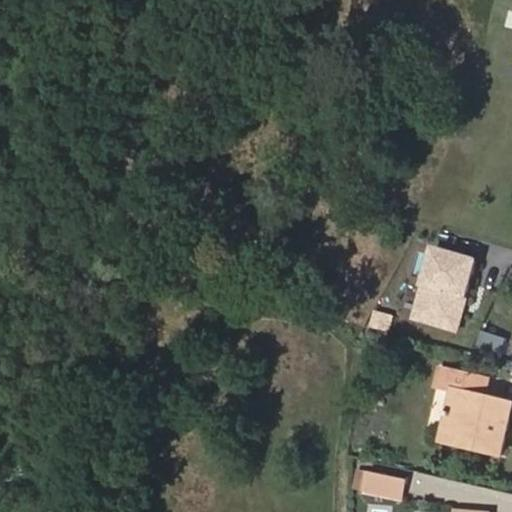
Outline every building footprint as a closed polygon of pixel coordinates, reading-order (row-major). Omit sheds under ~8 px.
[(478,261),(435,248),(415,316),(458,328),(478,261)] [(392,319),(373,315),(370,328),(389,333),(392,319)] [(508,338),(486,331),(480,350),(502,357),(508,338)] [(510,430),(511,422),(511,402),(455,389),(442,442),(504,456),(509,437),(505,436),(506,430),(510,430)] [(364,491),(369,471),(360,469),(356,489),(364,491)] [(405,500),(409,480),(369,471),(364,491),(364,492),(405,500)]
